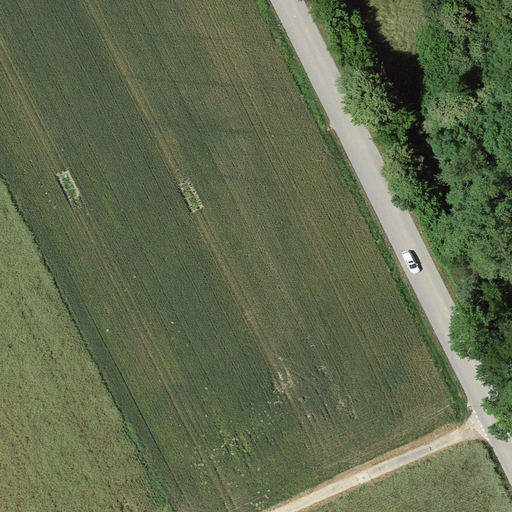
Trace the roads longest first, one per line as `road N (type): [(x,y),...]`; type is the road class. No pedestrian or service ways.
road 1 (tertiary): [(289,0),(511,446)]
road 2 (track): [(497,416),(294,511)]
